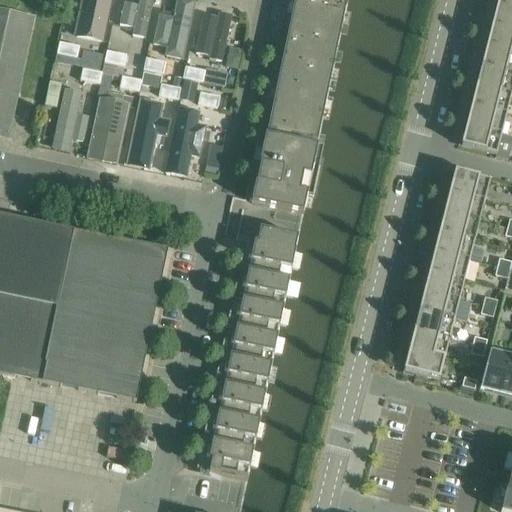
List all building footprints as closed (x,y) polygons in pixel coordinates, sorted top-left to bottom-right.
[(115,0),(84,0),(78,35),(106,41),(115,0)] [(140,0),(139,9),(126,6),(121,28),(135,31),(133,38),(146,42),(155,0),(140,0)] [(243,241),(295,252),(298,239),(317,145),(346,7),(347,0),(295,0),(265,138),(259,168),(255,184),(251,205),(243,241)] [(511,0),(498,0),(497,9),(511,12),(511,0)] [(154,48),(169,51),(167,57),(183,60),(195,7),(179,3),(175,20),(161,17),(154,48)] [(492,29),(511,33),(511,12),(497,9),(492,29)] [(0,12),(0,141),(8,143),(34,20),(0,12)] [(217,19),(206,17),(198,55),(210,58),(209,61),(224,64),(234,18),(218,14),(217,19)] [(487,49),(511,55),(511,33),(492,29),(487,49)] [(481,69),(511,76),(511,55),(487,49),(481,69)] [(83,54),(80,70),(99,74),(103,58),(83,54)] [(82,73),(80,83),(109,88),(111,78),(121,80),(119,91),(138,94),(140,85),(143,73),(116,67),(117,59),(106,56),(104,66),(102,75),(82,71),(82,73)] [(146,63),(143,74),(162,79),(165,67),(146,63)] [(476,89),(511,98),(511,94),(511,76),(481,69),(476,89)] [(185,71),(183,83),(202,87),(205,75),(185,71)] [(143,74),(141,84),(160,88),(161,87),(162,79),(143,74)] [(205,75),(202,87),(216,90),(219,78),(205,75)] [(173,81),(172,90),(180,92),(182,83),(173,81)] [(177,106),(180,94),(160,89),(158,101),(177,106)] [(471,109),(506,118),(511,98),(476,89),(471,109)] [(79,120),(84,97),(67,93),(53,152),(72,156),(74,145),(82,147),(88,122),(79,120)] [(217,114),(219,102),(200,97),(197,110),(217,114)] [(132,109),(101,102),(88,162),(119,169),(132,109)] [(466,129),(501,138),(506,118),(471,109),(466,129)] [(154,124),(143,121),(136,154),(148,157),(145,171),(161,174),(173,116),(156,113),(154,124)] [(197,124),(192,148),(203,151),(204,145),(206,146),(210,127),(197,124)] [(461,149),(496,158),(501,138),(466,129),(461,149)] [(207,161),(204,174),(217,177),(220,163),(207,161)] [(449,194),(484,203),(489,183),(455,174),(449,194)] [(444,214),(479,223),(484,203),(449,194),(444,214)] [(439,234),(474,243),(479,223),(444,214),(439,234)] [(0,218),(0,376),(136,406),(168,254),(0,218)] [(259,237),(249,235),(247,242),(241,273),(289,283),(289,281),(291,272),(295,253),(295,252),(298,239),(260,231),(259,237)] [(434,254),(469,263),(474,243),(439,234),(434,254)] [(429,274),(464,283),(469,263),(434,254),(429,274)] [(511,265),(499,262),(497,270),(509,273),(511,265)] [(497,270),(495,278),(507,282),(509,273),(497,270)] [(285,300),(289,283),(241,273),(235,301),(283,312),(283,310),(283,309),(285,300)] [(424,294),(459,303),(464,283),(429,274),(424,294)] [(419,314),(454,323),(459,303),(424,294),(419,314)] [(484,300),(482,309),(495,312),(497,303),(484,300)] [(279,328),(282,314),(283,312),(235,301),(229,330),(277,340),(277,338),(279,328)] [(482,309),(480,317),(493,320),(495,312),(482,309)] [(414,333),(449,343),(454,323),(419,314),(414,333)] [(273,357),(275,348),(277,340),(229,330),(223,358),(271,369),(271,366),(273,357)] [(444,363),(449,343),(414,334),(409,354),(444,363)] [(474,340),(472,348),(485,351),(487,343),(474,340)] [(472,348),(470,357),(482,360),(485,351),(472,348)] [(403,374),(438,383),(444,363),(409,354),(403,374)] [(489,354),(480,391),(501,397),(511,359),(489,354)] [(267,385),(268,382),(271,369),(223,358),(217,387),(265,397),(265,395),(265,394),(267,385)] [(511,359),(501,397),(511,399),(511,359)] [(464,380),(462,389),(474,392),(476,384),(464,380)] [(259,423),(260,416),(261,413),(261,414),(265,397),(217,387),(211,415),(259,425),(259,423)] [(255,442),(259,425),(211,415),(205,444),(253,454),(253,451),(255,442)] [(249,470),(250,470),(253,454),(205,444),(199,473),(247,483),(247,480),(249,470)] [(511,511),(511,469),(501,511),(511,511)]
